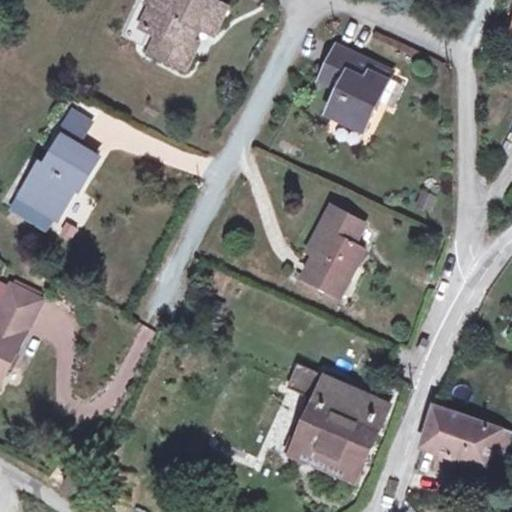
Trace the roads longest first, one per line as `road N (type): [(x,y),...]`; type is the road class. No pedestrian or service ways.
road 1 (residential): [(164,306),(316,0)]
road 2 (tertiary): [(391,511),(485,263)]
road 3 (residential): [(458,54),(468,80),(475,224)]
road 4 (residential): [(327,0),(458,54)]
